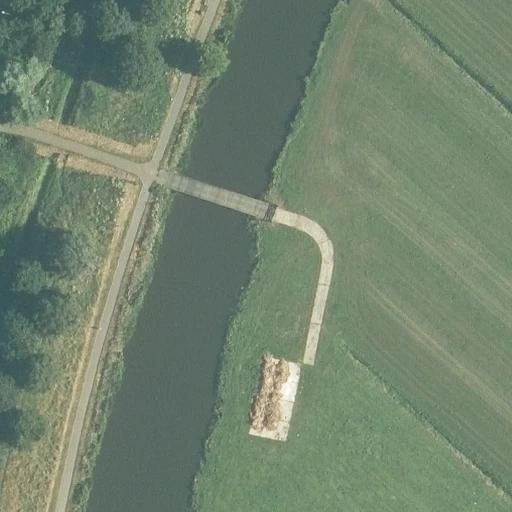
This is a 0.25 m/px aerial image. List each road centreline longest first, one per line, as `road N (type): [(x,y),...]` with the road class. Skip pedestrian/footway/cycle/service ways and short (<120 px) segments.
road 1 (track): [(301,424),(329,256),(323,240),(312,228),(152,174)]
road 2 (track): [(399,506),(301,424),(246,511)]
road 3 (track): [(332,138),(364,0)]
